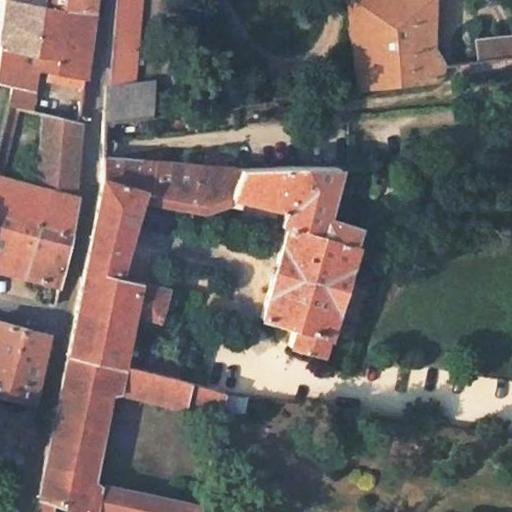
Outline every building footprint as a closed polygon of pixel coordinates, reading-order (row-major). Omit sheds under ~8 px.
[(33,60),(32,72),(40,73),(83,79),(90,16),(39,5),(15,0),(6,0),(2,40),(0,39),(0,63),(2,53),(33,60)] [(39,0),(39,5),(90,16),(92,16),(93,0),(39,0)] [(428,54),(428,0),(342,0),(355,90),(440,80),(443,70),(428,54)] [(511,54),(511,34),(476,37),(477,57),(511,54)] [(40,73),(32,72),(33,60),(2,53),(0,63),(0,83),(14,87),(9,108),(20,111),(35,115),(40,73)] [(102,118),(167,111),(164,81),(104,88),(102,118)] [(20,111),(9,108),(0,139),(0,178),(2,179),(20,111)] [(0,216),(68,233),(75,199),(72,190),(78,127),(42,117),(35,187),(2,179),(0,178),(0,216)] [(238,167),(101,153),(101,177),(137,185),(193,198),(231,197),(238,167)] [(231,197),(241,199),(287,208),(282,224),(286,225),(263,317),(294,326),(288,346),(319,355),(324,337),(327,338),(354,243),(351,242),(355,226),(324,218),(336,166),(238,167),(231,197)] [(119,273),(136,194),(137,185),(101,177),(65,351),(120,365),(130,317),(142,321),(142,324),(156,327),(164,285),(119,273)] [(190,207),(200,206),(229,206),(239,208),(241,199),(231,197),(193,198),(137,185),(136,194),(190,207)] [(0,273),(0,274),(3,268),(48,282),(44,301),(54,304),(68,233),(0,216),(0,273)] [(46,335),(0,324),(0,371),(35,380),(46,335)] [(174,379),(144,371),(120,365),(65,351),(32,511),(50,511),(53,501),(82,511),(193,511),(195,503),(92,478),(110,387),(215,415),(221,390),(174,379)]
